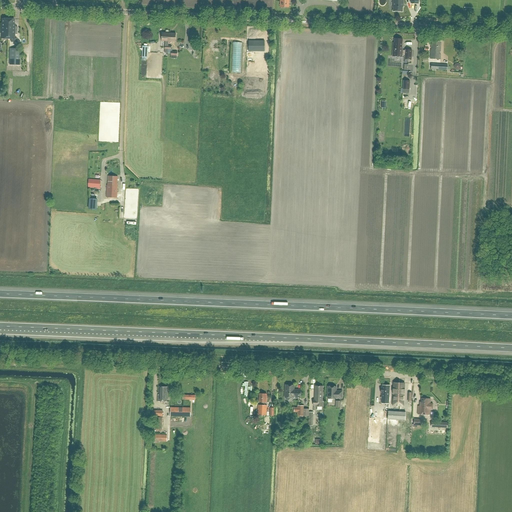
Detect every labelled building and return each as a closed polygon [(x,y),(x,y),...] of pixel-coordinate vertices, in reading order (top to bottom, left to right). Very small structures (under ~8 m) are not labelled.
[(393,7),(393,11),(402,12),(402,7),(403,7),(403,0),(393,0),(393,7)] [(14,19),(8,19),(7,39),(14,39),(14,34),(17,34),(17,30),(15,30),(15,24),(14,24),(14,19)] [(411,60),(412,50),(405,50),(405,52),(402,51),(402,49),(402,39),(395,39),(394,43),(393,43),(392,56),(402,57),(402,55),(405,55),(405,59),(411,60)] [(264,41),(249,41),(249,51),(264,51),(264,41)] [(441,52),(441,41),(431,41),(431,48),(431,50),(430,59),(440,59),(440,54),(440,52),(441,52)] [(10,49),(9,65),(19,65),(20,53),(18,53),(18,49),(10,49)] [(402,93),(409,94),(410,94),(411,89),(409,89),(410,81),(403,81),(402,93)] [(108,185),(107,185),(106,197),(117,198),(118,186),(117,186),(118,177),(108,176),(108,185)] [(88,187),(93,188),(100,188),(101,180),(93,179),(89,179),(88,187)] [(89,198),(88,209),(97,210),(98,199),(89,198)] [(190,224),(191,212),(153,211),(153,218),(153,223),(190,224)] [(389,390),(389,388),(389,385),(382,385),(382,388),(381,388),(380,393),(382,393),(381,403),(389,404),(389,394),(393,394),(392,404),(404,404),(405,383),(393,383),(393,390),(389,390)] [(285,389),(285,398),(286,398),(286,399),(287,400),(288,400),(289,399),(289,398),(293,398),(293,397),(300,397),(301,390),(294,390),(294,386),(286,385),(286,389),(285,389)] [(313,405),(317,406),(317,410),(322,410),(322,406),(323,406),(323,399),(322,399),(323,390),(323,386),(315,386),(315,400),(313,400),(313,405)] [(328,386),(327,398),(342,398),(342,391),(336,391),(336,386),(328,386)] [(167,393),(167,388),(160,387),(160,393),(158,393),(158,402),(168,402),(168,393),(167,393)] [(259,402),(261,402),(261,405),(258,405),(257,415),(266,416),(267,405),(265,405),(265,402),(266,402),(267,394),(259,394),(259,402)] [(433,404),(430,404),(431,399),(421,398),(421,406),(418,406),(417,414),(430,415),(430,409),(433,409),(433,404)] [(303,416),(303,406),(298,406),(298,408),(295,408),(294,412),(297,412),(297,416),(303,416)] [(191,407),(170,407),(170,416),(190,416),(191,407)] [(379,410),(378,419),(405,420),(405,412),(379,410)]
